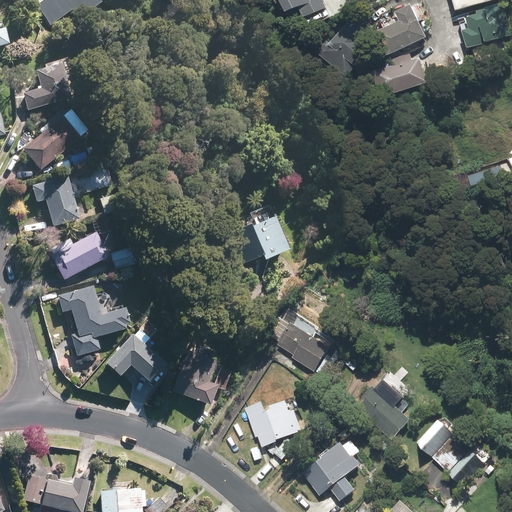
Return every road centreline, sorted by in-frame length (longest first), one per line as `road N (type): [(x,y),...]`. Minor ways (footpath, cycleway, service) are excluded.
road 1 (residential): [(27,412),(68,414),(156,440),(260,511)]
road 2 (residential): [(0,270),(25,354),(27,412)]
